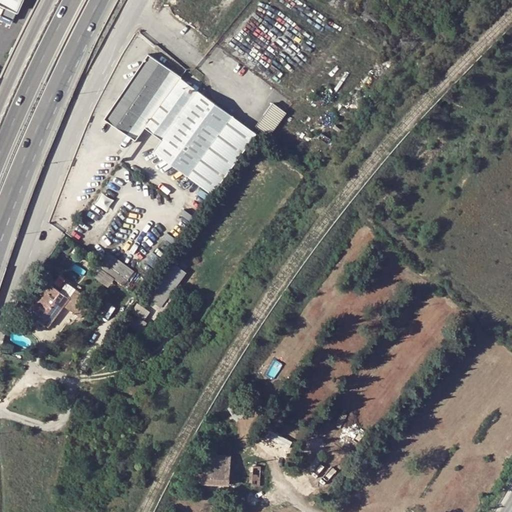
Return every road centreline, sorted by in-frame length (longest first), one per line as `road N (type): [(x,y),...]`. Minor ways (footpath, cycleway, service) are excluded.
road 1 (tertiary): [(138,0),(58,159),(0,329)]
road 2 (trunk): [(18,182),(99,0)]
road 3 (trunk): [(74,0),(0,163)]
